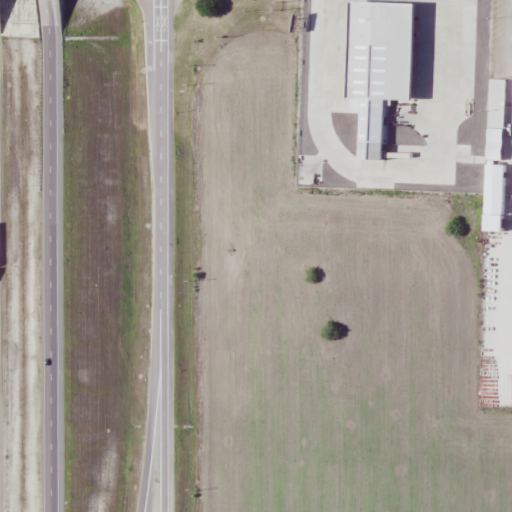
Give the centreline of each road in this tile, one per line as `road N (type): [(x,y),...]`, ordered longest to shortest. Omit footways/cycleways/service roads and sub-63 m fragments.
road 1 (tertiary): [(163,511),(162,0)]
road 2 (motorway): [(50,511),(51,37)]
road 3 (motorway): [(140,511),(159,341)]
